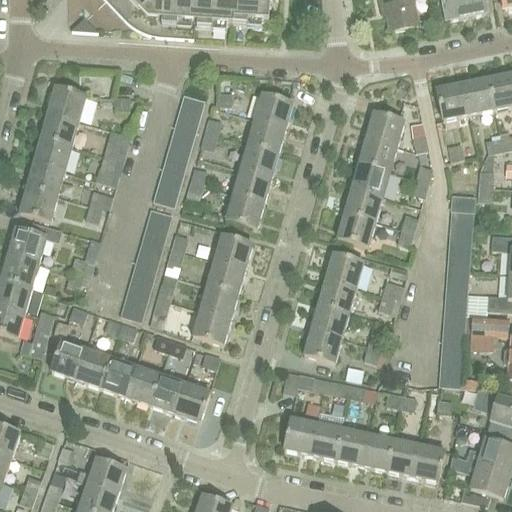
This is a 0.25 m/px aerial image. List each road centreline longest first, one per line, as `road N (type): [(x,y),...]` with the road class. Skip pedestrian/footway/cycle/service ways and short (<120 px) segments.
road 1 (residential): [(228,478),(340,89),(339,68)]
road 2 (residential): [(112,296),(178,54)]
road 3 (residential): [(228,478),(0,399)]
road 4 (residential): [(511,43),(416,64),(339,68)]
road 5 (residential): [(339,68),(178,54)]
road 6 (residential): [(178,54),(18,46)]
road 7 (residential): [(375,511),(228,478)]
